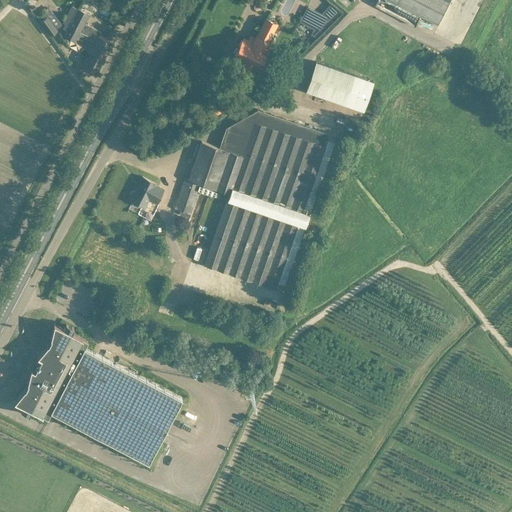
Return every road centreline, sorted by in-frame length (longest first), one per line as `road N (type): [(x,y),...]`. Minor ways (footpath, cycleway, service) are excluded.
road 1 (unknown): [(0,397),(168,486),(196,469),(214,432),(198,390),(19,278)]
road 2 (unclassified): [(0,349),(187,0)]
road 3 (primary): [(0,314),(165,0)]
road 4 (unknown): [(111,142),(166,163),(253,108),(365,1)]
road 5 (unclassified): [(145,0),(0,276)]
road 6 (unknown): [(97,89),(40,11),(18,3),(0,15)]
road 7 (unknown): [(365,1),(454,27),(473,0)]
